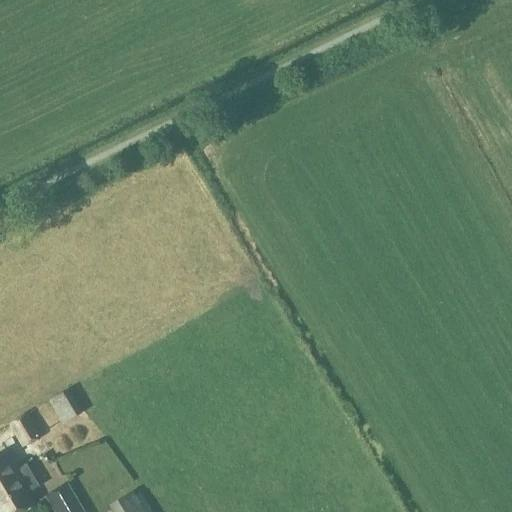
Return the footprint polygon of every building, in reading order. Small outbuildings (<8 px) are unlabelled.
[(49,402),(64,426),(82,414),(68,390),(49,402)] [(28,415),(10,426),(23,449),(42,438),(34,423),(53,412),(49,405),(29,416),(28,415)] [(38,447),(25,453),(37,477),(50,471),(38,447)] [(0,489),(19,477),(16,472),(7,456),(0,459),(0,489)] [(19,477),(0,489),(0,511),(23,511),(34,506),(28,495),(40,488),(27,466),(16,472),(19,477)] [(84,511),(69,484),(46,497),(54,511),(84,511)] [(145,511),(134,492),(132,493),(129,488),(109,499),(112,505),(110,506),(113,511),(145,511)]
